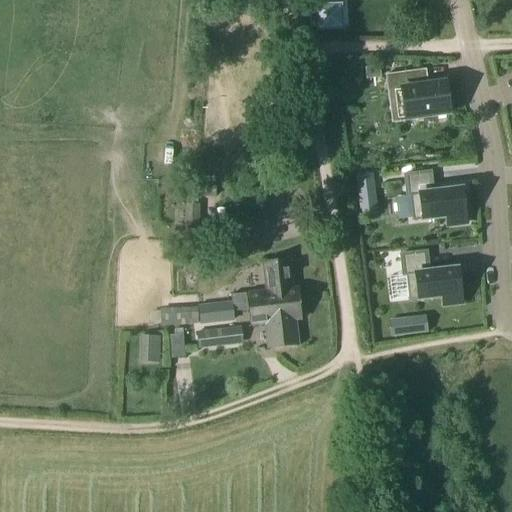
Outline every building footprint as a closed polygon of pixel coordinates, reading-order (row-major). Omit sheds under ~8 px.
[(317,31),(341,30),(341,6),(316,7),(316,10),(309,10),(310,27),(317,27),(317,31)] [(386,78),(388,91),(395,90),(399,122),(447,116),(447,111),(450,110),(449,97),(445,98),(444,85),(418,88),(416,75),(386,78)] [(465,224),(464,213),(468,213),(465,193),(462,193),(461,190),(432,193),(430,173),(404,176),(406,197),(409,197),(412,222),(446,218),(447,226),(465,224)] [(354,178),(357,203),(374,201),(371,176),(354,178)] [(212,182),(187,182),(188,200),(213,199),(212,182)] [(199,231),(199,206),(184,205),(183,231),(199,231)] [(442,298),(443,306),(461,303),(457,270),(428,273),(425,253),(399,256),(402,277),(405,276),(408,302),(442,298)] [(248,311),(298,306),(296,289),(289,290),(285,260),(261,263),(264,293),(232,297),(234,313),(248,311)] [(250,328),(265,326),(267,350),(297,347),(294,322),(300,322),(298,306),(248,311),(250,328)] [(424,316),(404,319),(407,335),(427,332),(424,316)] [(157,352),(160,330),(150,329),(147,351),(157,352)] [(202,333),(204,348),(237,345),(236,329),(202,333)]
